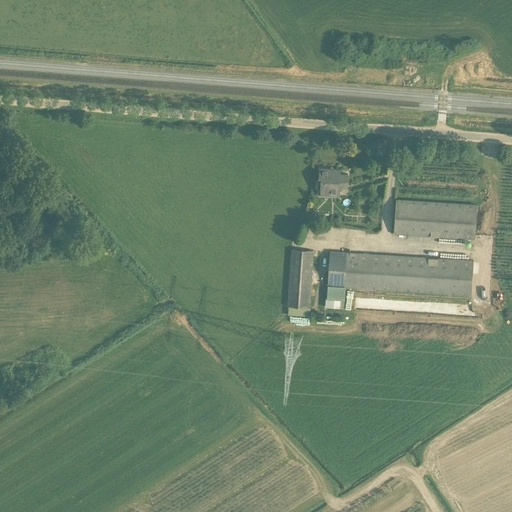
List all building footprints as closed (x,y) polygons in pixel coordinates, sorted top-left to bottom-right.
[(339,191),(339,187),(348,187),(348,174),(332,173),(332,169),(320,168),(320,181),(322,181),(321,194),(329,195),(329,191),(339,191)] [(396,199),(393,234),(475,239),(477,204),(396,199)] [(369,207),(360,207),(360,215),(368,215),(369,207)] [(309,316),(310,307),(314,250),(291,249),(287,306),(293,306),(292,315),(309,316)] [(474,260),(330,251),(327,286),(471,295),(474,260)] [(345,287),(329,286),(328,298),(326,298),(326,306),(343,308),(345,287)]
